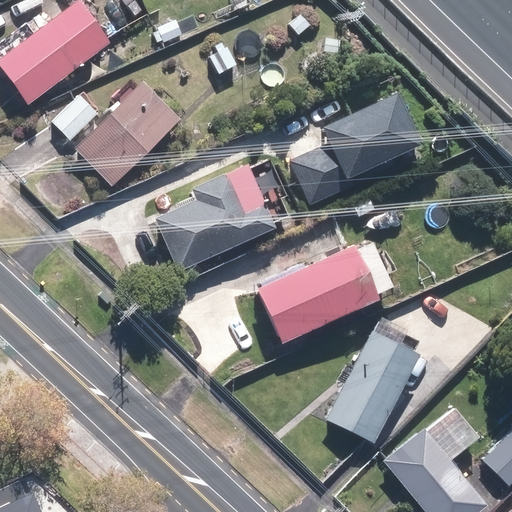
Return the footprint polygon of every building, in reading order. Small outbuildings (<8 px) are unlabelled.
[(0,56),(0,71),(25,105),(106,45),(75,2),(0,56)] [(241,73),(223,42),(200,56),(219,86),(241,73)] [(73,147),(109,186),(185,116),(149,77),(73,147)] [(325,145),(284,162),(303,208),(422,158),(397,96),(318,128),(325,145)] [(50,122),(66,141),(95,116),(78,97),(50,122)] [(270,164),(246,174),(243,166),(189,189),(192,195),(148,214),(173,271),(270,229),(286,222),(276,199),(284,196),(270,164)] [(373,295),(387,289),(368,243),(350,251),(348,246),(251,286),(275,344),(375,302),(373,295)] [(377,322),(371,333),(365,331),(324,419),(373,442),(414,354),(410,352),(415,341),(377,322)] [(419,426),(377,463),(418,511),(477,511),(484,506),(445,460),(473,436),(449,408),(423,430),(419,426)] [(508,488),(511,483),(511,425),(479,461),(508,488)] [(48,511),(41,494),(0,510),(0,511),(48,511)]
